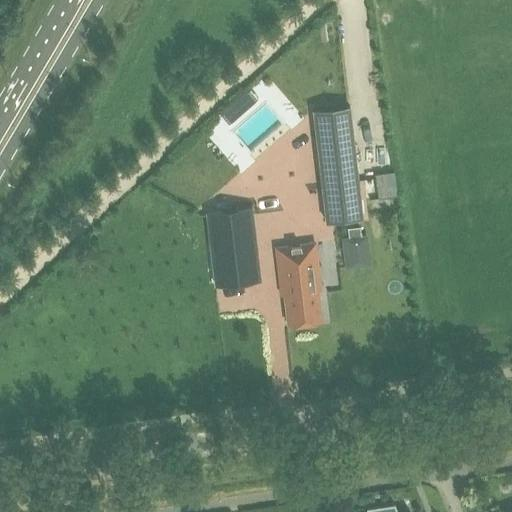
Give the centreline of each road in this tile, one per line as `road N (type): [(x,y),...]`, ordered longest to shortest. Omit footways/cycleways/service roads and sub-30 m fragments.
road 1 (tertiary): [(0,472),(511,401)]
road 2 (track): [(0,293),(321,0)]
road 3 (primary): [(0,164),(98,0)]
road 4 (primary): [(67,0),(0,120)]
